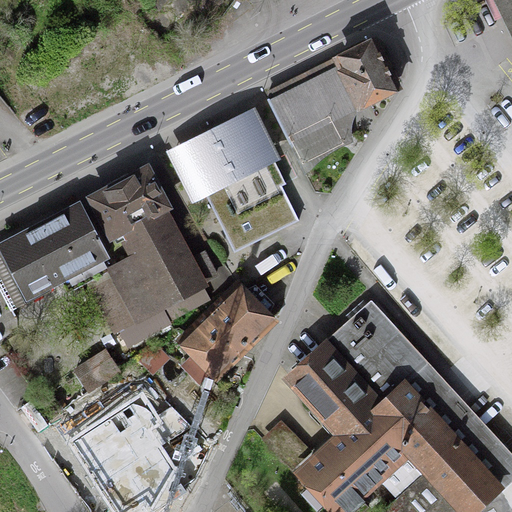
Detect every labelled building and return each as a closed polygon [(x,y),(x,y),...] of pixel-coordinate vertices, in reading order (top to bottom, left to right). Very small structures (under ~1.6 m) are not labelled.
[(511,0),(496,0),(511,33),(511,0)] [(269,98),(304,163),(340,144),(331,127),(399,91),(374,43),(269,98)] [(245,117),(181,149),(232,251),(297,219),(245,117)] [(162,307),(170,320),(211,297),(203,282),(215,275),(202,252),(195,256),(146,168),(92,198),(113,235),(121,231),(136,258),(162,307)] [(78,206),(2,246),(32,303),(108,262),(78,206)] [(162,307),(136,258),(114,270),(120,282),(100,292),(112,315),(131,304),(138,318),(126,325),(133,339),(154,328),(147,315),(162,307)] [(511,511),(511,449),(363,284),(281,363),(329,431),(289,457),(330,511),(511,511)] [(236,286),(174,347),(209,382),(270,322),(236,286)] [(108,349),(77,371),(91,387),(115,370),(108,349)] [(107,484),(135,464),(103,416),(122,403),(107,380),(53,416),(78,452),(83,449),(107,484)] [(135,464),(107,484),(101,487),(118,511),(131,511),(156,495),(135,464)]
